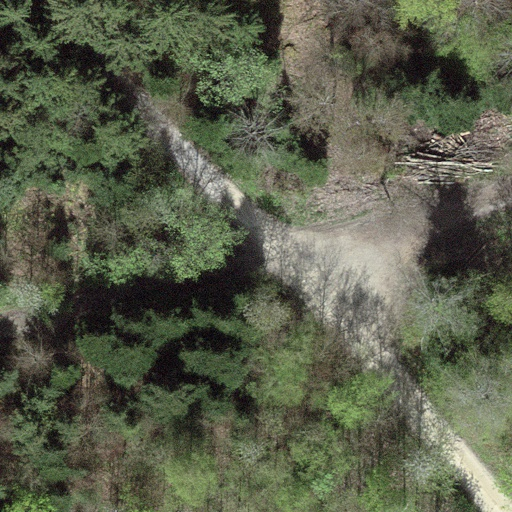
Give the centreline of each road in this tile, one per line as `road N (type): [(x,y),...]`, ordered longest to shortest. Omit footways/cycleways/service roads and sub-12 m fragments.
road 1 (track): [(494,511),(264,244)]
road 2 (track): [(264,244),(39,0)]
road 3 (track): [(264,244),(0,319)]
road 4 (track): [(511,190),(417,227),(301,287)]
